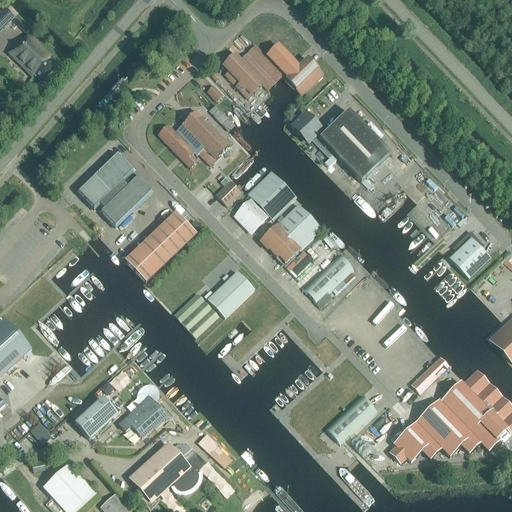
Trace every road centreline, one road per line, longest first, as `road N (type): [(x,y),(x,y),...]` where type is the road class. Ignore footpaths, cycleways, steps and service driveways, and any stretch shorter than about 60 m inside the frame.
road 1 (unclassified): [(511,249),(289,14),(260,6),(214,46)]
road 2 (unclassified): [(214,46),(145,115),(141,148),(319,334)]
road 3 (tertiary): [(0,167),(146,0)]
road 4 (tertiary): [(511,126),(391,0)]
